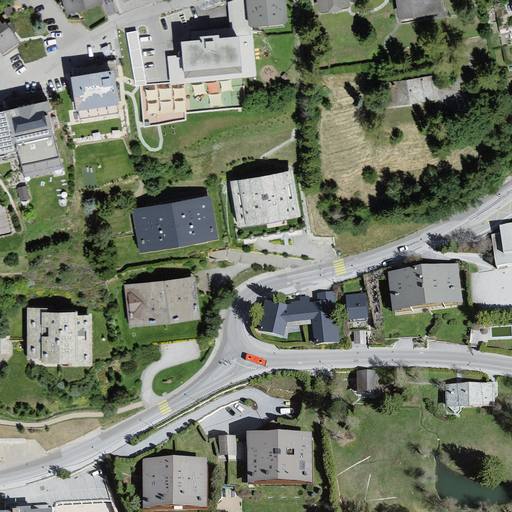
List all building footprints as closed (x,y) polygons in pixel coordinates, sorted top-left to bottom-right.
[(104,5),(102,0),(64,0),(69,16),(104,5)] [(287,0),(243,0),(246,29),(291,27),(287,0)] [(350,8),(349,0),(315,0),(317,13),(350,8)] [(437,0),(398,0),(401,14),(439,9),(437,0)] [(0,60),(21,45),(2,20),(0,21),(0,60)] [(252,37),(178,43),(181,82),(254,79),(252,37)] [(116,107),(111,73),(68,79),(73,114),(116,107)] [(431,75),(381,81),(384,103),(433,98),(431,75)] [(60,168),(44,104),(0,113),(0,156),(16,154),(22,176),(60,168)] [(294,171),(229,183),(235,235),(305,223),(294,171)] [(208,196),(130,210),(139,257),(218,246),(208,196)] [(511,224),(500,226),(502,233),(492,235),(498,268),(511,265),(511,224)] [(457,267),(391,275),(396,310),(461,302),(457,267)] [(203,325),(196,276),(126,286),(133,334),(203,325)] [(261,331),(284,336),(287,325),(315,323),(317,344),(340,341),(335,293),(319,295),(320,303),(310,304),(309,298),(301,299),(302,302),(293,303),(293,307),(290,307),(267,302),(261,331)] [(364,296),(349,298),(351,319),(366,318),(364,296)] [(98,316),(31,314),(24,372),(94,372),(98,316)] [(367,329),(357,330),(357,343),(367,342),(367,329)] [(381,375),(356,376),(358,399),(381,399),(381,375)] [(500,387),(445,389),(447,410),(471,413),(490,412),(498,399),(500,387)] [(312,435),(252,436),(253,482),(313,481),(312,435)] [(220,455),(238,456),(239,438),(220,437),(220,455)] [(207,508),(208,463),(148,462),(147,508),(207,508)]
